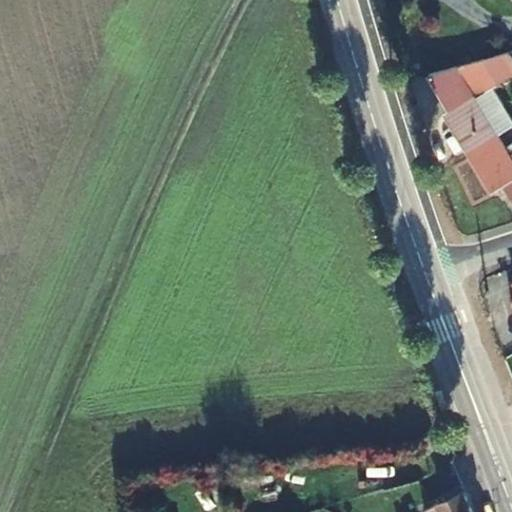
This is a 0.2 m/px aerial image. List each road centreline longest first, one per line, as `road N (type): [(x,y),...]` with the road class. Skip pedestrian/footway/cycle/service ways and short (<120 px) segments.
road 1 (track): [(16,511),(71,369),(245,0)]
road 2 (secondary): [(429,278),(341,0)]
road 3 (secondary): [(511,504),(429,278)]
